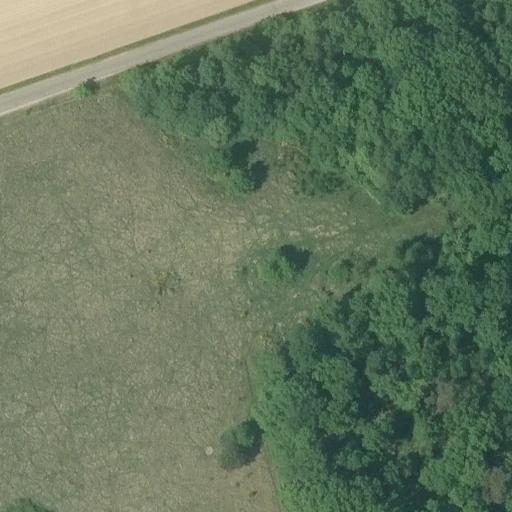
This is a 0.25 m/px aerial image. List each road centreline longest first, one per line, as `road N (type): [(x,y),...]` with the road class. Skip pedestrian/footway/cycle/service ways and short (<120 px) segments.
road 1 (unclassified): [(0,121),(341,0)]
road 2 (track): [(394,0),(511,228)]
